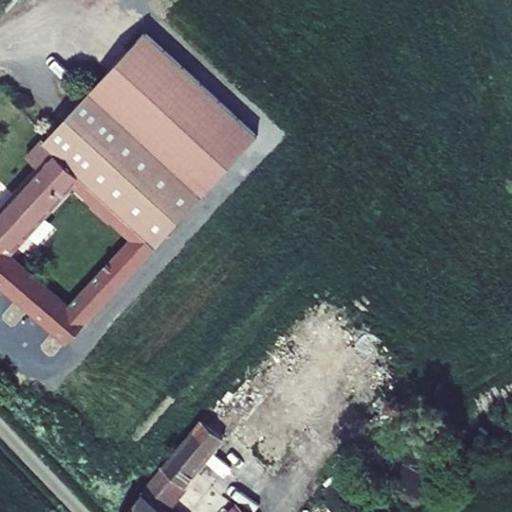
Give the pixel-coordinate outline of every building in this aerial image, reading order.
[(9,291),(69,342),(257,136),(145,32),(44,140),(43,139),(26,157),(38,168),(0,209),(0,266),(10,257),(81,178),(82,179),(84,177),(122,212),(50,290),(26,270),(9,291)] [(10,257),(0,266),(0,283),(9,291),(26,270),(10,257)] [(376,355),(384,341),(327,290),(207,424),(223,438),(270,468),(337,399),(376,355)] [(398,376),(376,355),(337,399),(360,419),(398,376)] [(168,511),(161,505),(169,502),(173,499),(223,438),(207,424),(128,511),(168,511)] [(301,511),(329,511),(334,507),(318,493),(301,511)]
